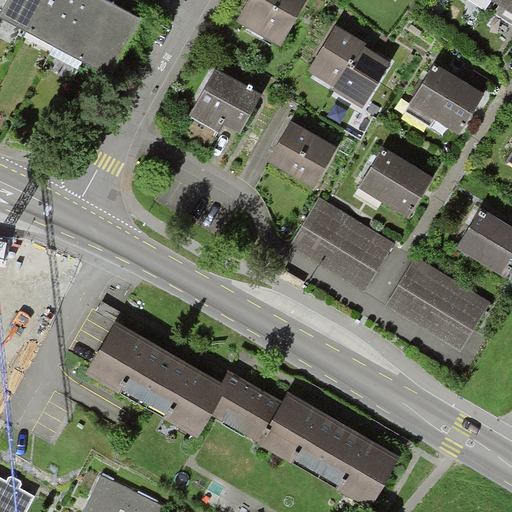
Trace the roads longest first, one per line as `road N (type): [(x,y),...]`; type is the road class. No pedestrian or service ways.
road 1 (secondary): [(511,467),(69,216)]
road 2 (residential): [(69,216),(190,0)]
